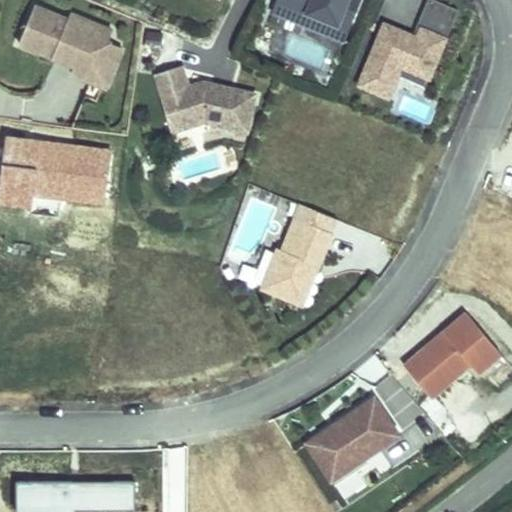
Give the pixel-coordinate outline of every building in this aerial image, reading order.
[(370,0),(286,0),(278,20),(311,34),(316,22),(355,38),(370,0)] [(427,0),(414,34),(379,21),(352,90),(388,103),(399,74),(428,85),(458,9),(434,0),(427,0)] [(104,78),(115,52),(119,41),(77,24),(75,30),(41,16),(26,54),(81,77),(84,70),(104,78)] [(355,38),(316,22),(311,34),(351,50),(355,38)] [(112,97),(128,58),(115,52),(104,78),(84,70),(81,77),(79,84),(112,97)] [(184,61),(153,71),(170,131),(207,122),(249,133),(257,89),(203,78),(191,82),(184,61)] [(111,152),(5,136),(0,166),(0,205),(24,209),(24,214),(57,218),(60,202),(102,205),(111,152)] [(304,313),(320,273),(325,276),(339,243),(300,227),(287,259),(283,257),(267,297),(304,313)] [(313,317),(329,277),(325,276),(320,273),(304,313),(313,317)] [(429,404),(464,373),(473,383),(502,358),(461,313),(398,369),(429,404)] [(338,488),(405,443),(381,407),(314,452),(338,488)]
